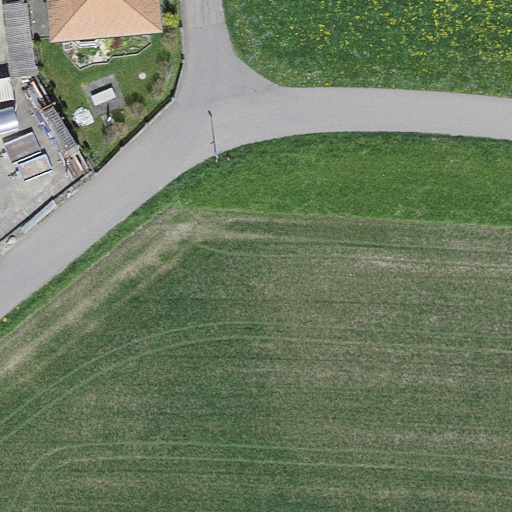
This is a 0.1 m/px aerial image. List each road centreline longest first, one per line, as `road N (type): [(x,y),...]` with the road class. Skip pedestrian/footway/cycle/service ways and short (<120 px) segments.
road 1 (unclassified): [(511,121),(339,108),(210,128)]
road 2 (unclassified): [(210,128),(175,147),(0,300)]
road 3 (unclassified): [(210,128),(202,0)]
